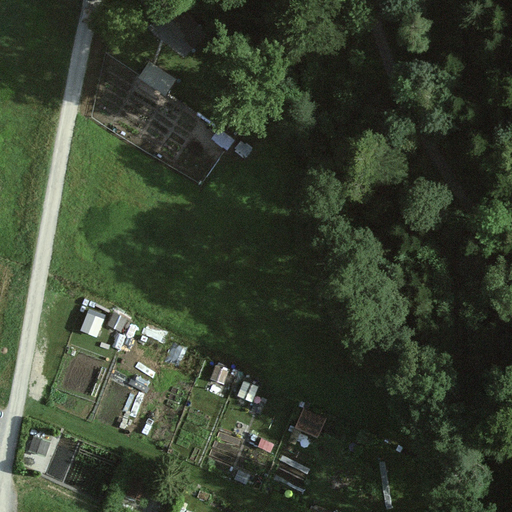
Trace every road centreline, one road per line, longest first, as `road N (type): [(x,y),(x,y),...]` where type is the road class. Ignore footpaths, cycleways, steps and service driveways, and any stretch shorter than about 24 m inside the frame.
road 1 (track): [(92,0),(0,482)]
road 2 (track): [(511,274),(442,170)]
